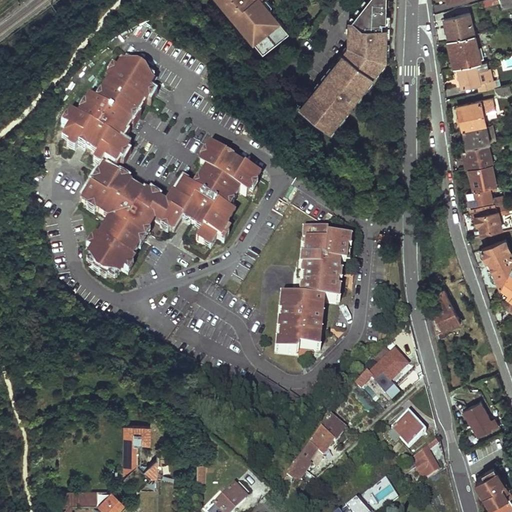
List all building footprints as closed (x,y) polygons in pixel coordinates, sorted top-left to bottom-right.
[(220,0),(265,53),(291,32),(264,0),(220,0)] [(387,0),(368,0),(353,19),(348,19),(348,46),(300,108),(332,133),(387,62),(381,57),(388,47),(389,27),(383,27),(383,22),(387,22),(387,0)] [(511,6),(511,0),(500,0),(502,9),(511,6)] [(470,13),(445,19),(451,27),(454,39),(475,34),(470,13)] [(454,39),(450,40),(452,51),(455,51),(456,55),(459,66),(482,61),(476,34),(475,34),(454,39)] [(482,61),(459,66),(461,78),(463,87),(477,83),(479,90),(495,87),(498,86),(496,80),(494,80),(491,66),(486,67),(484,61),(482,61)] [(152,77),(131,64),(128,68),(122,64),(117,73),(115,72),(109,80),(107,85),(109,86),(101,98),(97,105),(95,103),(91,101),(87,108),(82,116),(79,120),(72,116),(70,120),(64,129),(68,131),(62,142),(69,147),(68,149),(75,153),(78,148),(81,145),(88,149),(99,156),(94,165),(100,168),(104,163),(116,170),(120,163),(125,155),(128,151),(121,147),(119,145),(124,137),(142,106),(145,107),(147,103),(153,95),(150,93),(156,85),(150,81),(152,77)] [(498,86),(495,87),(497,96),(511,92),(511,89),(510,83),(498,86)] [(493,97),(458,105),(460,111),(464,129),(487,125),(484,111),(496,108),(493,97)] [(82,116),(87,108),(83,106),(78,114),(82,116)] [(64,129),(70,120),(67,118),(61,127),(64,129)] [(497,140),(493,123),(492,124),(487,125),(490,142),(497,140)] [(490,142),(487,125),(464,129),(466,138),(468,147),(489,142),(490,142)] [(468,147),(464,148),(464,151),(466,151),(467,156),(468,159),(470,158),(472,166),(492,162),(493,162),(489,142),(468,147)] [(81,145),(78,148),(85,153),(88,149),(81,145)] [(225,160),(210,151),(207,156),(202,164),(200,167),(208,172),(200,184),(195,192),(192,190),(185,186),(177,199),(173,197),(167,208),(156,202),(155,204),(148,200),(144,197),(143,199),(130,192),(131,190),(125,186),(117,181),(104,173),(99,180),(95,187),(96,188),(93,192),(91,191),(82,204),(89,208),(97,214),(111,222),(100,241),(97,240),(94,245),(90,252),(85,262),(91,267),(89,270),(110,283),(112,279),(118,283),(125,274),(126,274),(130,268),(134,262),(130,260),(138,247),(148,233),(155,222),(163,228),(169,232),(173,234),(182,221),(202,233),(203,232),(222,243),(227,235),(229,232),(227,230),(234,217),(229,214),(226,212),(231,203),(238,192),(247,198),(250,193),(255,186),(259,180),(244,171),(243,171),(237,168),(233,165),(225,160)] [(243,171),(244,171),(247,165),(241,162),(237,168),(243,171)] [(473,180),(475,189),(497,184),(492,162),(472,166),(470,167),(473,180)] [(318,179),(313,175),(309,179),(315,183),(318,179)] [(127,183),(119,178),(117,181),(125,186),(127,183)] [(195,192),(200,184),(197,182),(192,190),(195,192)] [(475,189),(468,190),(470,200),(472,211),(496,205),(492,188),(498,187),(497,184),(475,189)] [(158,200),(151,195),(148,200),(155,204),(156,202),(158,200)] [(472,218),(476,217),(478,225),(480,233),(503,227),(500,215),(511,212),(509,202),(504,203),(500,204),(496,205),(472,211),(471,211),(472,218)] [(226,212),(229,214),(234,206),(231,203),(226,212)] [(97,214),(89,208),(87,211),(95,217),(97,214)] [(332,233),(310,231),(309,247),(308,258),(306,270),(308,270),(307,282),(306,287),(305,300),(301,299),(287,298),(286,307),(284,321),(283,332),(282,343),(281,353),(301,354),(301,350),(320,351),(321,336),(324,336),(326,317),(323,316),(325,302),(330,303),(339,304),(340,291),(341,284),(342,274),(343,265),(349,265),(351,252),(352,240),(331,238),(332,233)] [(148,233),(138,247),(141,250),(151,235),(148,233)] [(511,250),(506,237),(482,248),(488,260),(490,259),(498,276),(503,285),(509,270),(511,264),(511,250)] [(509,308),(511,310),(511,264),(509,270),(503,285),(510,292),(508,295),(511,298),(506,306),(509,308)] [(435,276),(428,279),(434,290),(441,286),(435,276)] [(445,287),(435,292),(441,304),(433,309),(444,331),(462,320),(445,287)] [(366,374),(355,385),(359,390),(371,379),(374,383),(383,375),(390,383),(408,367),(394,352),(390,356),(385,351),(371,363),(376,369),(368,376),(366,374)] [(465,352),(456,355),(459,362),(468,359),(465,352)] [(290,394),(258,375),(252,385),(284,404),(286,402),(296,408),(307,401),(292,391),(290,394)] [(383,375),(374,383),(381,390),(390,383),(383,375)] [(394,384),(385,391),(392,399),(400,392),(394,384)] [(482,401),(463,411),(477,438),(496,427),(492,418),(482,401)] [(409,414),(392,428),(393,430),(387,435),(394,443),(400,438),(408,447),(425,432),(409,414)] [(492,418),(496,427),(500,425),(495,416),(492,418)] [(338,421),(333,417),(296,466),(305,472),(311,464),(309,463),(318,451),(323,456),(336,441),(338,443),(335,425),(338,421)] [(338,421),(335,425),(338,443),(342,446),(352,434),(338,421)] [(150,425),(123,425),(123,466),(116,466),(116,478),(139,479),(139,482),(142,485),(149,479),(156,479),(156,458),(149,465),(141,465),(141,445),(150,445),(150,425)] [(436,441),(410,460),(415,468),(422,463),(425,469),(419,473),(422,480),(438,470),(429,453),(439,445),(436,441)] [(315,467),(323,456),(318,451),(309,463),(311,464),(315,467)] [(422,463),(415,468),(419,473),(425,469),(422,463)] [(196,465),(195,482),(204,482),(205,466),(196,465)] [(483,477),(476,482),(491,507),(511,495),(494,466),(482,474),(483,477)] [(361,493),(370,506),(365,510),(366,511),(376,511),(398,497),(384,477),(361,493)] [(239,482),(207,511),(233,511),(252,495),(239,482)] [(110,491),(57,491),(57,505),(71,505),(98,505),(105,511),(115,511),(118,510),(114,507),(115,504),(110,504),(110,491)] [(124,504),(110,491),(110,504),(115,504),(114,507),(118,510),(124,504)] [(511,494),(511,495),(491,507),(484,511),(505,511),(511,508),(511,500),(511,501),(511,500),(511,494)] [(365,511),(357,500),(338,511),(365,511)]
